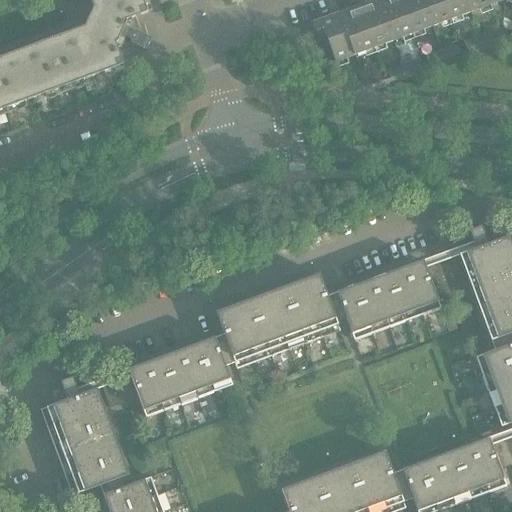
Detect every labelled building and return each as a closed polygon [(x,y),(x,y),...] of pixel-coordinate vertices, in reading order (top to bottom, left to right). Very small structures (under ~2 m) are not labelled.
[(84,28),(28,49),(45,95),(124,66),(118,50),(121,48),(126,39),(129,41),(131,45),(146,52),(152,40),(137,33),(132,35),(129,33),(133,24),(131,20),(148,14),(142,0),(90,0),(94,8),(84,28)] [(414,0),(396,0),(393,1),(407,37),(425,30),(414,0)] [(435,0),(414,0),(425,30),(445,23),(435,0)] [(458,0),(435,0),(445,23),(465,15),(458,0)] [(480,0),(458,0),(465,15),(484,8),(480,0)] [(480,0),(484,8),(504,1),(504,0),(480,0)] [(393,1),(374,8),(387,44),(407,37),(393,1)] [(374,8),(355,15),(368,51),(387,44),(374,8)] [(355,15),(336,22),(349,59),(368,51),(355,15)] [(335,64),(349,59),(336,22),(324,27),(322,21),(313,24),(325,54),(331,52),(335,64)] [(467,51),(496,40),(493,33),(464,44),(467,51)] [(428,66),(458,54),(455,46),(425,58),(428,66)] [(0,112),(45,95),(28,49),(0,59),(0,112)] [(390,80),(420,68),(417,61),(387,72),(390,80)] [(379,75),(364,80),(367,88),(382,83),(379,75)] [(511,335),(511,242),(510,237),(489,245),(482,227),(470,232),(477,250),(460,256),(492,343),(511,335)] [(337,294),(355,342),(441,310),(438,302),(467,291),(454,258),(426,268),(424,262),(337,294)] [(216,314),(237,371),(341,332),(320,276),(216,314)] [(139,398),(141,404),(146,419),(233,387),(215,339),(129,371),(131,377),(104,388),(112,409),(139,398)] [(511,345),(490,354),(476,359),(502,428),(511,424),(511,345)] [(129,476),(97,390),(80,396),(74,378),(61,383),(68,401),(41,411),(73,497),(100,487),(129,476)] [(418,511),(440,511),(507,487),(501,471),(511,466),(511,438),(492,446),(490,439),(403,471),(418,511)] [(282,491),(290,511),(399,511),(406,510),(385,453),(282,491)] [(100,487),(104,497),(133,486),(129,476),(100,487)] [(109,511),(163,511),(151,479),(133,486),(104,497),(109,511)]
